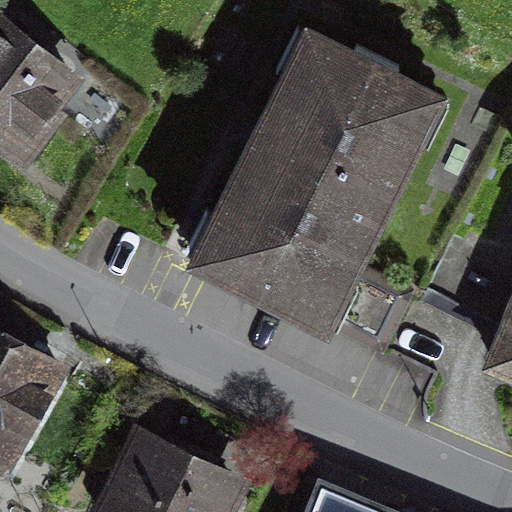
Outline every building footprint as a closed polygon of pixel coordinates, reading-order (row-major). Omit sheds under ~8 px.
[(86,68),(4,0),(0,0),(0,141),(26,161),(69,106),(62,100),(86,68)] [(450,74),(304,0),(183,249),(384,350),(414,286),(358,257),(450,74)] [(511,282),(481,349),(511,362),(511,282)] [(0,454),(9,460),(70,355),(0,311),(0,454)] [(89,509),(96,511),(231,511),(253,470),(137,415),(89,509)] [(427,511),(318,466),(298,511),(427,511)]
